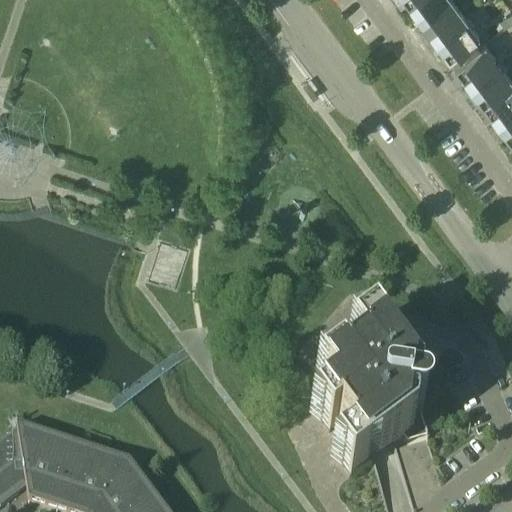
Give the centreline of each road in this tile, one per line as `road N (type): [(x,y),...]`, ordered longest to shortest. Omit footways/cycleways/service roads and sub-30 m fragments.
road 1 (residential): [(284,0),(487,267)]
road 2 (residential): [(511,199),(365,0)]
